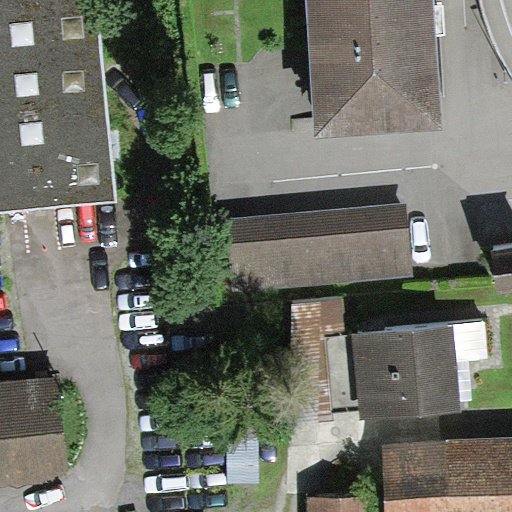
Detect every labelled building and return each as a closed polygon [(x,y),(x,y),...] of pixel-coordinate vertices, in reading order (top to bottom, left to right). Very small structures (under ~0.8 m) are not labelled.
[(0,0),(0,206),(110,198),(94,0),(0,0)] [(301,0),(310,135),(443,127),(436,0),(301,0)] [(410,200),(226,214),(234,292),(416,276),(410,200)] [(328,406),(359,405),(359,415),(462,411),(459,326),(325,331),(328,406)] [(55,379),(0,382),(0,478),(62,475),(55,379)] [(511,511),(511,438),(380,443),(381,511),(511,511)] [(307,511),(373,511),(373,497),(308,498),(307,511)]
